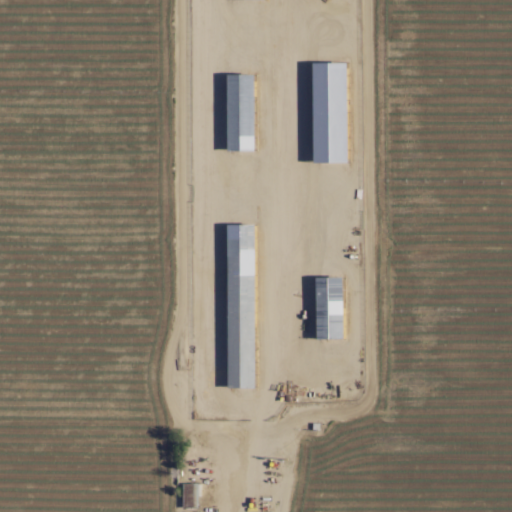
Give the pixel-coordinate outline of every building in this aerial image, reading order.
[(315,160),(315,60),(349,60),(350,160),(315,160)] [(256,72),(256,149),(229,149),(229,72),(256,72)] [(257,223),(257,388),(229,388),(229,223),(257,223)] [(344,276),(345,338),(318,338),(318,276),(344,276)] [(207,439),(208,472),(193,473),(192,439),(207,439)] [(198,483),(198,508),(195,508),(195,511),(182,511),(182,483),(198,483)]
